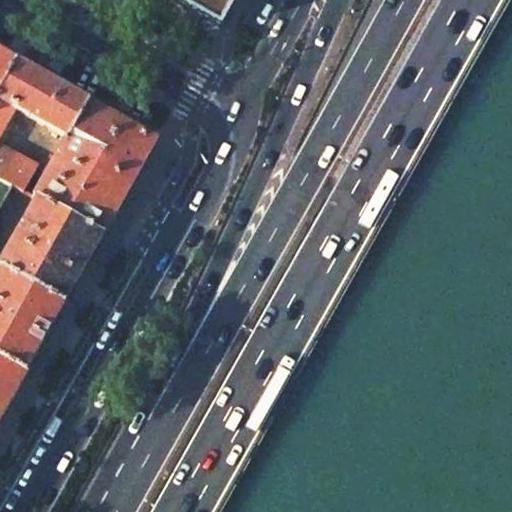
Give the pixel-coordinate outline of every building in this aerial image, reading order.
[(170,0),(170,1),(218,29),(234,0),(170,0)] [(0,84),(13,62),(0,54),(0,84)] [(64,138),(50,162),(45,160),(40,171),(44,173),(31,197),(34,199),(100,236),(154,142),(13,62),(0,84),(0,179),(11,186),(22,192),(36,167),(0,146),(0,132),(13,109),(64,138)] [(100,236),(34,199),(0,259),(0,269),(1,270),(62,304),(82,269),(100,236)] [(0,358),(24,372),(62,304),(1,270),(0,269),(0,358)] [(0,358),(0,413),(24,372),(0,358)]
